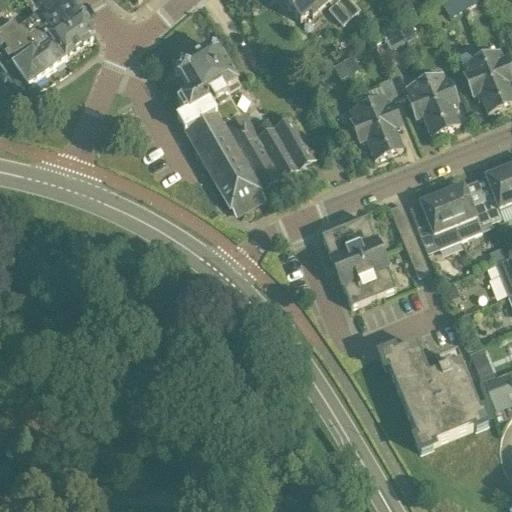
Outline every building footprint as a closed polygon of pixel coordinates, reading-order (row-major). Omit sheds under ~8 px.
[(95,39),(70,0),(24,0),(41,23),(39,25),(67,66),(92,49),(95,39)] [(351,23),(331,0),(280,0),(287,8),(285,9),(300,26),(310,18),(313,22),(326,10),(343,30),(346,28),(354,37),(359,32),(351,23)] [(331,0),(351,23),(359,32),(365,27),(357,18),(359,16),(345,0),(331,0)] [(418,11),(411,0),(403,0),(395,6),(403,20),(404,20),(409,28),(422,21),(417,12),(418,11)] [(463,13),(455,0),(454,0),(443,7),(451,20),(463,13)] [(472,0),(455,0),(463,13),(476,6),(472,0)] [(67,66),(39,25),(37,26),(36,24),(29,29),(25,23),(24,24),(12,17),(8,10),(0,15),(0,71),(4,78),(19,99),(28,92),(29,93),(67,66)] [(418,42),(411,30),(401,36),(408,48),(418,42)] [(301,50),(307,39),(296,32),(289,43),(301,50)] [(391,55),(406,46),(399,33),(384,42),(391,55)] [(236,154),(258,141),(244,116),(240,119),(230,101),(242,94),(219,55),(220,54),(210,51),(210,53),(184,68),(178,67),(176,78),(181,80),(191,97),(182,103),(189,116),(177,123),(194,153),(225,135),(236,154)] [(484,55),(479,58),(503,114),(511,109),(511,96),(509,89),(511,87),(511,77),(506,62),(503,63),(499,55),(487,60),(484,55)] [(503,114),(479,58),(475,59),(477,64),(464,70),(467,79),(464,80),(474,103),(480,100),(488,120),(503,114)] [(352,60),(343,65),(351,78),(360,73),(352,60)] [(351,78),(343,65),(333,71),(333,72),(319,81),(322,87),(337,78),(341,85),(351,79),(351,78)] [(427,78),(422,80),(446,136),(460,131),(452,111),(459,109),(449,85),(446,87),(442,78),(429,84),(427,78)] [(402,79),(389,84),(399,107),(407,104),(416,126),(424,123),(432,142),(446,136),(422,80),(418,82),(420,87),(407,93),(402,79)] [(370,102),(367,103),(390,160),(404,154),(396,134),(402,131),(393,110),(399,107),(389,84),(379,88),(385,102),(372,107),(370,102)] [(390,160),(367,103),(361,106),(363,111),(356,113),(353,124),(351,126),(360,149),(367,146),(375,166),(390,160)] [(291,122),(258,141),(283,184),(316,165),(291,122)] [(225,135),(194,153),(230,214),(283,184),(258,141),(236,154),(225,135)] [(511,209),(511,185),(507,173),(485,181),(493,201),(482,206),(491,228),(502,223),(499,215),(511,209)] [(441,199),(460,246),(482,237),(480,233),(491,228),(482,206),(471,210),(463,190),(441,199)] [(460,246),(441,199),(420,208),(428,228),(417,232),(426,254),(437,250),(439,255),(460,246)] [(411,266),(422,261),(401,209),(390,214),(411,266)] [(351,314),(396,295),(366,224),(322,242),(351,314)] [(294,260),(279,261),(280,276),(295,274),(294,260)] [(509,302),(511,300),(511,261),(504,265),(508,277),(500,280),(509,302)] [(452,303),(456,295),(454,288),(442,293),(446,306),(452,303)] [(506,359),(511,356),(511,339),(500,344),(506,359)] [(481,349),(478,341),(467,346),(470,353),(481,349)] [(431,365),(424,368),(416,349),(394,358),(393,356),(380,361),(386,374),(388,373),(403,408),(418,445),(415,446),(420,459),(433,453),(432,451),(454,442),(474,433),(476,436),(488,431),(483,418),(481,419),(460,368),(441,375),(438,368),(431,365)] [(470,358),(476,373),(489,367),(483,353),(470,358)] [(507,398),(501,382),(485,388),(496,415),(511,409),(507,398)]
